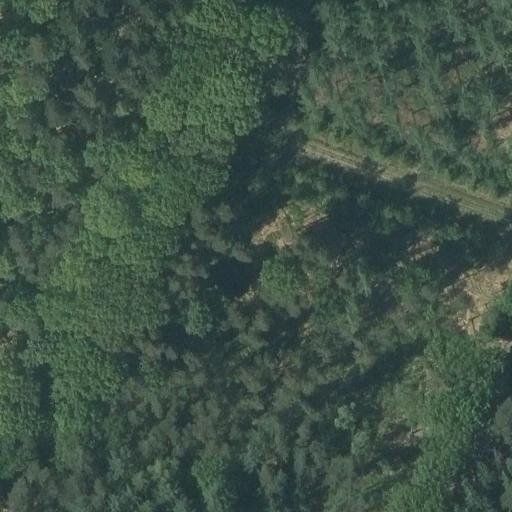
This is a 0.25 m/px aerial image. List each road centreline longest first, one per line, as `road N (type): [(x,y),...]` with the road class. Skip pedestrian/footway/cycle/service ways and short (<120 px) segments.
road 1 (track): [(171,99),(86,272),(59,364),(52,511)]
road 2 (track): [(511,217),(171,99)]
